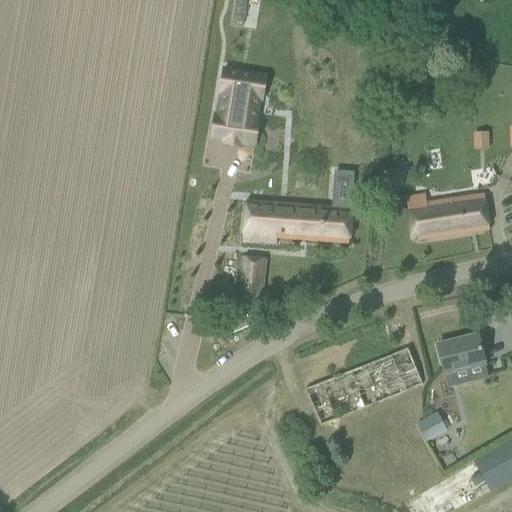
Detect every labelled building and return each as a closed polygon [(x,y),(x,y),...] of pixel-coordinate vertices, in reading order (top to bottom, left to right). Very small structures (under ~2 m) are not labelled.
[(215,125),(211,149),(252,155),(256,131),(237,128),(241,105),(217,101),(213,125),(215,125)] [(473,135),(473,150),(487,150),(487,135),(473,135)] [(379,178),(377,202),(394,203),(395,180),(396,171),(380,169),(379,178)] [(244,221),(242,241),(273,244),(273,238),(349,245),(351,225),(352,212),(354,174),(335,173),(332,210),(303,208),(303,205),(298,204),(298,208),(246,203),(244,221)] [(423,198),(406,200),(409,221),(412,241),(489,230),(486,210),(484,196),(452,201),(435,203),(424,205),(423,198)] [(240,258),(235,300),(261,303),(266,261),(240,258)] [(477,336),(437,346),(442,366),(444,374),(447,386),(487,376),(484,364),(482,356),(477,336)] [(305,390),(313,409),(319,424),(421,383),(407,349),(305,390)] [(445,429),(437,413),(416,425),(424,440),(445,429)] [(511,439),(473,462),(490,492),(511,479),(511,439)]
